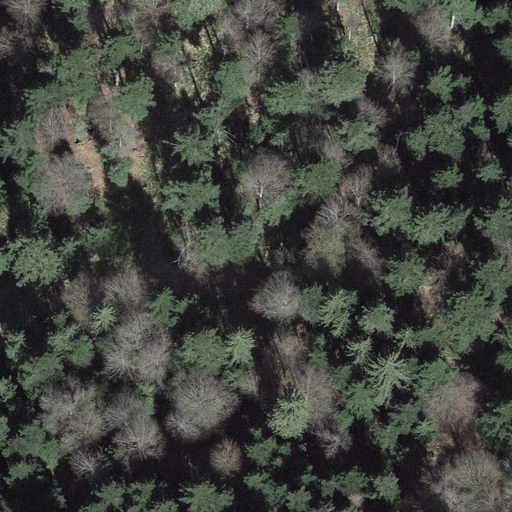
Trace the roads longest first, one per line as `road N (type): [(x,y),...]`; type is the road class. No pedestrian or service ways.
road 1 (track): [(484,411),(450,363),(403,324),(327,305),(239,294),(65,310),(0,331)]
road 2 (track): [(405,511),(457,479),(484,411)]
